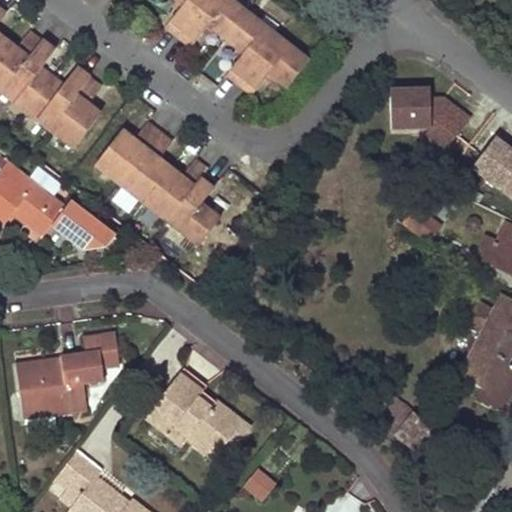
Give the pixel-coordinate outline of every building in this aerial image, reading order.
[(227,0),(176,0),(175,2),(182,7),(165,27),(191,47),(208,27),(217,34),(238,8),(227,0)] [(238,8),(217,34),(243,55),(226,75),(242,87),(279,39),(238,8)] [(279,39),(242,87),(252,95),(269,74),(287,88),(308,62),(279,39)] [(201,70),(212,57),(202,48),(191,61),(201,70)] [(223,68),(215,62),(207,71),(215,78),(223,68)] [(99,88),(74,69),(61,86),(45,73),(18,107),(70,149),(97,115),(85,105),(99,88)] [(459,97),(387,99),(388,135),(429,135),(430,152),(460,151),(459,97)] [(94,166),(139,201),(165,167),(157,160),(171,143),(146,124),(132,141),(120,132),(94,166)] [(511,155),(492,141),(467,177),(511,207),(511,155)] [(219,220),(201,206),(217,185),(204,175),(207,171),(195,162),(181,179),(165,167),(139,201),(199,247),(219,220)] [(0,230),(14,213),(17,209),(23,213),(20,218),(43,236),(52,225),(83,249),(102,246),(110,236),(69,203),(65,207),(50,195),(30,180),(8,163),(2,171),(0,172),(0,230)] [(30,180),(50,195),(59,184),(39,169),(30,180)] [(437,196),(442,186),(424,177),(419,187),(437,196)] [(414,201),(427,209),(432,198),(419,191),(414,201)] [(427,242),(440,226),(416,208),(403,224),(427,242)] [(14,213),(20,218),(23,213),(17,209),(14,213)] [(511,228),(505,225),(496,244),(486,239),(477,258),(511,275),(511,228)] [(475,402),(502,416),(511,399),(511,367),(507,365),(511,354),(511,302),(510,302),(500,297),(492,312),(473,302),(463,322),(481,332),(459,377),(481,389),(475,402)] [(61,357),(61,358),(61,361),(54,362),(54,359),(16,364),(23,419),(55,415),(54,410),(86,406),(83,384),(103,382),(101,368),(99,353),(116,350),(114,333),(82,338),(84,354),(61,357)] [(99,353),(101,368),(119,365),(116,350),(99,353)] [(347,362),(329,386),(393,437),(410,415),(412,412),(347,362)] [(184,368),(179,374),(203,392),(207,386),(184,368)] [(179,374),(163,395),(145,419),(182,446),(188,439),(195,430),(214,445),(221,450),(227,442),(242,422),(215,401),(210,408),(198,399),(203,392),(179,374)] [(215,401),(203,392),(198,399),(210,408),(215,401)] [(54,410),(55,415),(87,411),(86,406),(54,410)] [(410,415),(393,437),(437,470),(445,460),(453,449),(410,415)] [(250,428),(242,422),(227,442),(235,448),(250,428)] [(214,445),(195,430),(188,439),(208,454),(214,445)] [(65,487),(87,459),(77,451),(55,480),(65,487)] [(87,459),(65,487),(68,489),(61,499),(72,507),(68,511),(146,511),(132,500),(128,506),(125,510),(118,505),(121,501),(94,481),(102,471),(87,459)] [(466,477),(445,460),(437,470),(457,487),(458,487),(466,477)] [(497,492),(511,497),(511,461),(495,491),(497,492)] [(244,486),(276,511),(307,511),(260,475),(256,480),(252,476),(244,486)] [(128,506),(121,501),(118,505),(125,510),(128,506)]
